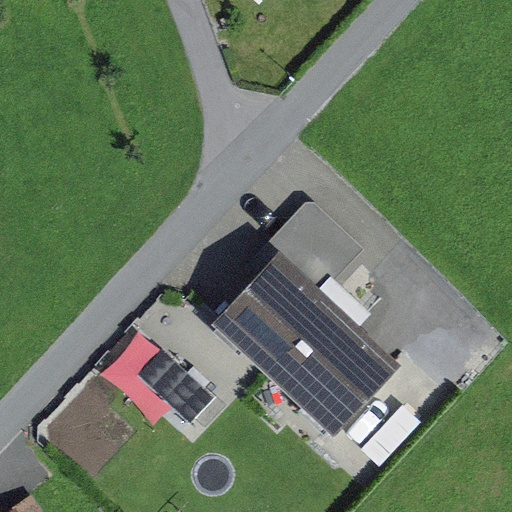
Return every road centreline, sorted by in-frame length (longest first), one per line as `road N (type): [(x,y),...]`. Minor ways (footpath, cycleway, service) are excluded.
road 1 (unclassified): [(0,436),(254,157)]
road 2 (unclassified): [(254,157),(399,0)]
road 3 (residential): [(195,0),(254,157)]
